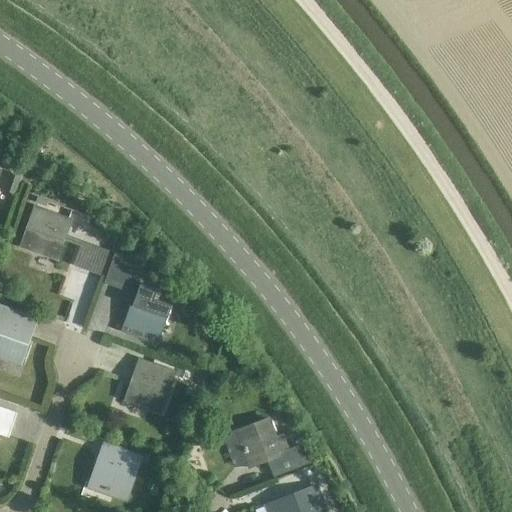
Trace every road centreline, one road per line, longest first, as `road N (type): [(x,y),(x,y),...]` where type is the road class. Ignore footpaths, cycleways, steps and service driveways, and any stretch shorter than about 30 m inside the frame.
road 1 (tertiary): [(408,511),(325,368),(239,255),(169,178),(0,44)]
road 2 (unclassified): [(511,296),(447,187),(304,0)]
road 3 (residential): [(22,511),(77,346)]
